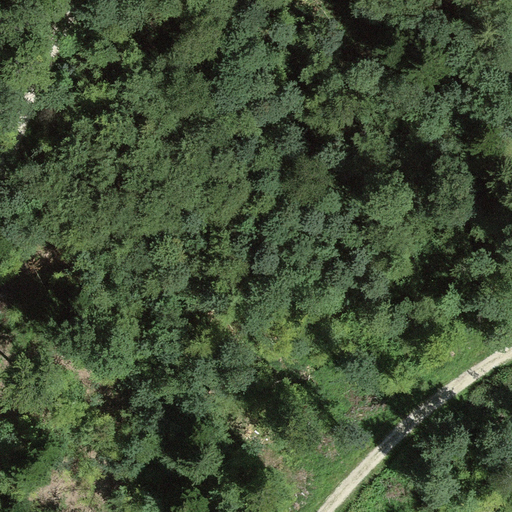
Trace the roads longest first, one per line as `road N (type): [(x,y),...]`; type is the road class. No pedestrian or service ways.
road 1 (track): [(511,352),(425,401),(326,511)]
road 2 (track): [(71,0),(0,166)]
